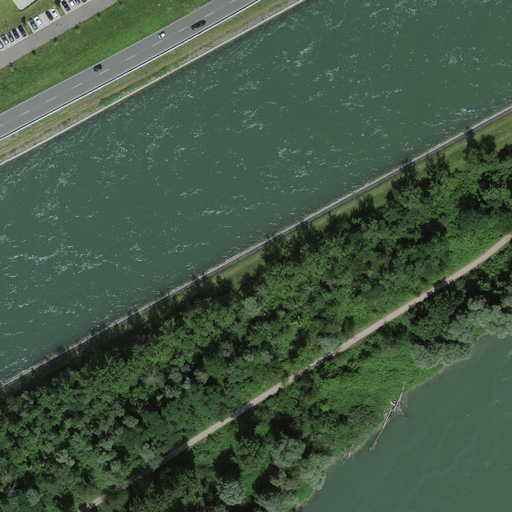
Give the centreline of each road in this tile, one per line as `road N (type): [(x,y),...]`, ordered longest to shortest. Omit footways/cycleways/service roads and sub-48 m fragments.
road 1 (primary): [(233,0),(0,125)]
road 2 (residential): [(105,0),(0,61)]
